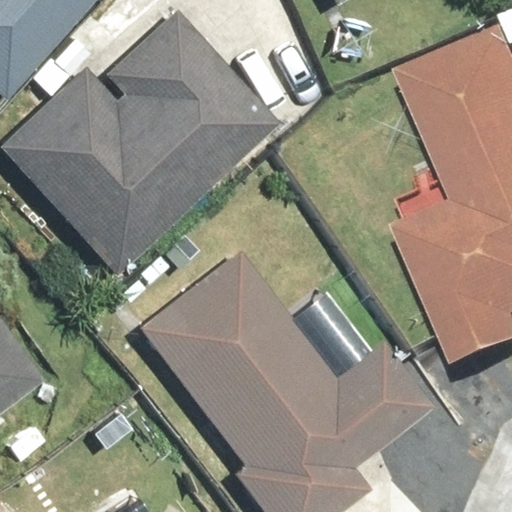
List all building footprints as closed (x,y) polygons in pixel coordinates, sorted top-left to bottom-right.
[(0,0),(0,98),(82,0),(0,0)] [(76,65),(0,135),(0,158),(109,273),(275,117),(168,4),(96,72),(115,92),(108,99),(76,65)] [(511,40),(506,27),(405,70),(463,206),(401,232),(463,377),(511,356),(511,40)] [(225,250),(127,328),(239,466),(223,479),(248,511),(328,511),(361,486),(347,469),(425,406),(371,338),(325,374),(225,250)] [(0,401),(36,377),(0,324),(0,401)]
